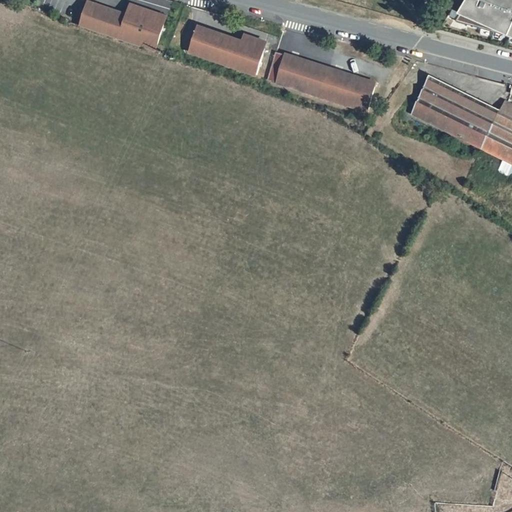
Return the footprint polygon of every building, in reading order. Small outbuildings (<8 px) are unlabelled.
[(131,13),(92,0),(83,25),(158,50),(170,15),(134,3),(131,13)] [(511,3),(504,0),(457,0),(451,11),(460,14),(456,23),(511,37),(511,3)] [(252,42),(202,23),(192,49),(257,74),(267,48),(264,47),(267,40),(254,36),(252,42)] [(381,85),(281,52),(271,80),(371,113),(381,85)] [(470,146),(483,151),(490,135),(501,113),(429,79),(411,117),(470,146)] [(511,107),(505,104),(501,113),(490,135),(511,145),(511,107)] [(511,145),(490,135),(483,151),(511,165),(511,145)]
